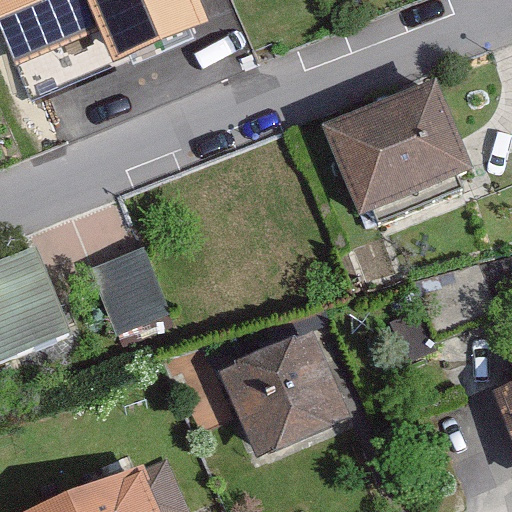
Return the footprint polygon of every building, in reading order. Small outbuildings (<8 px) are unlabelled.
[(310,0),(314,11),(344,0),(310,0)] [(331,138),(373,234),(485,189),(446,94),(331,138)] [(128,355),(183,332),(152,254),(96,277),(128,355)] [(0,276),(0,369),(74,342),(43,261),(0,276)] [(511,265),(419,293),(440,349),(511,320),(511,265)] [(223,376),(261,470),(357,431),(318,337),(223,376)] [(511,404),(499,410),(511,442),(511,404)] [(39,511),(190,511),(167,457),(39,511)]
